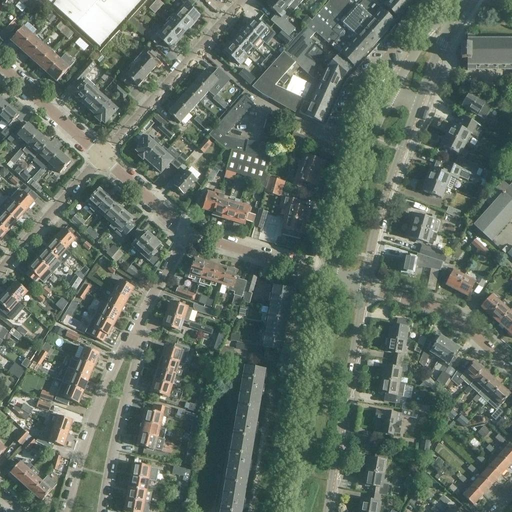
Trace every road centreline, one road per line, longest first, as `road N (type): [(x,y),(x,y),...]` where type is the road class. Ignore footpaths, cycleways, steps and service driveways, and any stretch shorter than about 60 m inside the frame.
road 1 (tertiary): [(329,275),(291,511)]
road 2 (tertiary): [(325,511),(363,283)]
road 3 (residential): [(101,160),(243,0)]
road 4 (residential): [(61,511),(132,335)]
road 5 (tertiary): [(390,97),(344,207),(329,275)]
road 6 (residential): [(103,511),(141,342),(132,335)]
road 7 (tertiary): [(363,283),(415,110)]
road 8 (residential): [(511,370),(449,314),(363,283)]
road 9 (residential): [(0,272),(101,160)]
road 10 (residential): [(329,275),(188,236)]
road 11 (residential): [(101,160),(0,68)]
